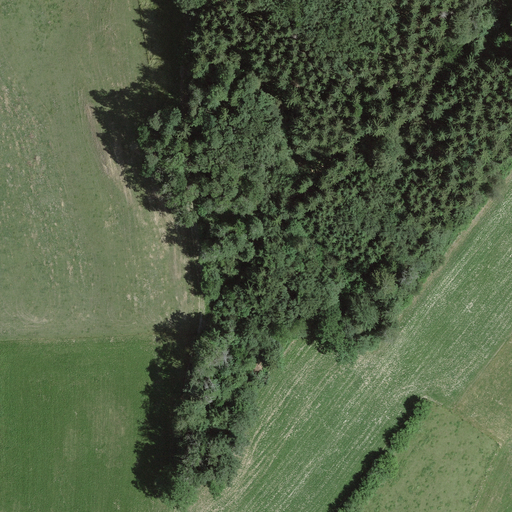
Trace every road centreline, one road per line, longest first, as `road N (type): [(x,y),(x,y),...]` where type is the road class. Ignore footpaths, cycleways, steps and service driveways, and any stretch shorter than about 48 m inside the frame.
road 1 (track): [(321,0),(285,102),(296,171),(292,205),(202,318),(186,388),(178,511)]
road 2 (track): [(199,0),(182,75),(202,318)]
